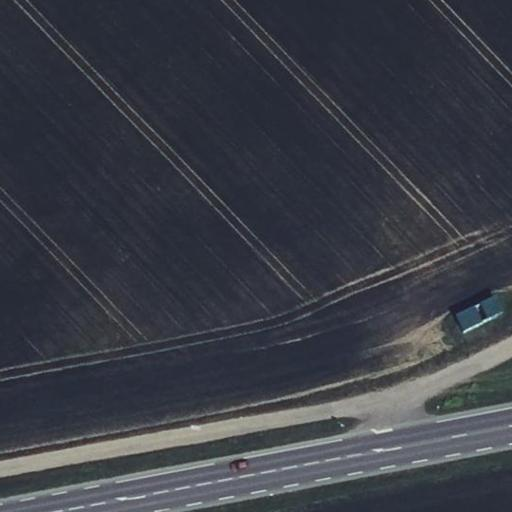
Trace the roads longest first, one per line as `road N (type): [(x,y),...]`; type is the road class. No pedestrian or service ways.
road 1 (track): [(0,475),(394,407),(511,347)]
road 2 (secondary): [(57,511),(511,426)]
